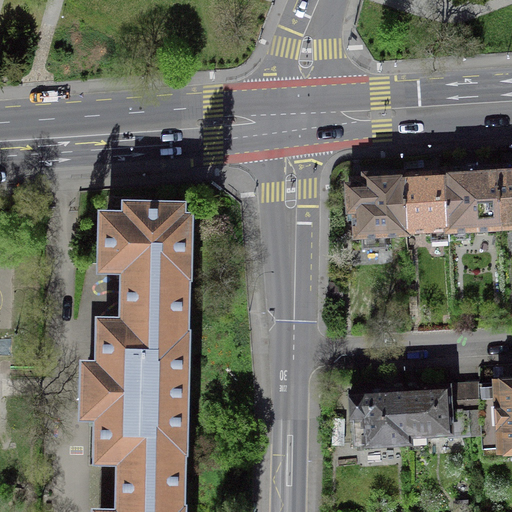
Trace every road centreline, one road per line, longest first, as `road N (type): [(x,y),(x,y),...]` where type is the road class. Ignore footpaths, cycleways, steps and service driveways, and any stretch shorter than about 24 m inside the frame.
road 1 (primary): [(0,137),(297,118)]
road 2 (residential): [(297,118),(286,190),(289,351)]
road 3 (residential): [(289,351),(511,339)]
road 4 (primary): [(297,118),(511,102)]
road 5 (residential): [(289,351),(287,511)]
road 6 (residential): [(297,118),(319,0)]
